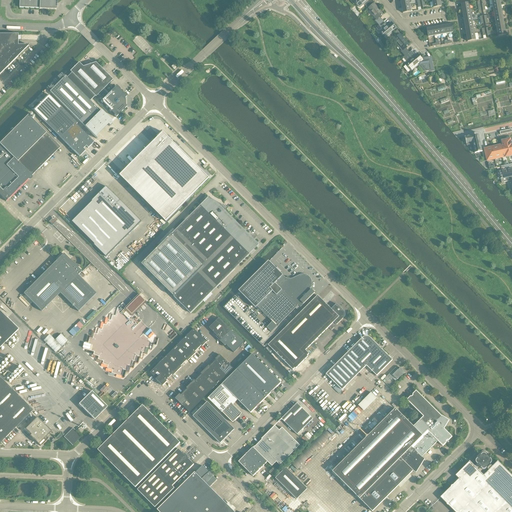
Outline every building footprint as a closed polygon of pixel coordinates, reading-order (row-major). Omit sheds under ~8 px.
[(19,0),(19,8),(39,9),(56,10),(56,0),(19,0)] [(379,26),(384,22),(380,17),(383,15),(374,4),(369,8),(377,19),(375,21),(379,26)] [(379,26),(376,29),(379,33),(380,32),(385,37),(396,28),(391,23),(387,26),(384,22),(379,26)] [(475,33),(466,35),(468,42),(476,40),(475,33)] [(0,34),(0,74),(18,57),(29,46),(18,46),(18,40),(20,40),(20,36),(18,36),(18,35),(0,34)] [(405,56),(409,52),(406,48),(409,45),(400,35),(394,39),(403,50),(401,52),(405,56)] [(405,56),(403,58),(406,62),(405,63),(405,64),(405,65),(409,71),(410,71),(411,71),(418,65),(423,72),(430,70),(430,72),(434,71),(432,57),(423,59),(422,60),(421,58),(417,54),(415,55),(411,51),(409,52),(405,56)] [(70,71),(72,73),(95,96),(96,97),(102,90),(107,95),(100,102),(116,118),(126,107),(125,105),(125,104),(126,104),(126,101),(125,101),(125,99),(126,97),(116,86),(109,93),(104,89),(113,80),(95,63),(83,67),(79,63),(70,71)] [(90,101),(95,96),(72,73),(67,78),(65,76),(49,92),(94,136),(106,123),(110,127),(113,124),(90,101)] [(33,111),(79,156),(85,151),(83,149),(86,146),(88,148),(93,142),(88,137),(76,125),(77,124),(77,123),(48,95),(33,111)] [(28,116),(0,143),(0,148),(31,179),(32,179),(32,178),(32,177),(32,176),(31,176),(60,148),(28,116)] [(158,139),(120,176),(166,222),(209,179),(169,139),(167,137),(162,132),(156,137),(158,139)] [(465,137),(467,146),(473,145),(473,146),(475,153),(482,152),(482,151),(480,145),(481,145),(480,141),(478,134),(471,135),(471,136),(465,137)] [(503,145),(484,149),(485,151),(487,161),(505,157),(511,155),(511,142),(511,143),(510,139),(502,141),(503,145)] [(0,148),(0,195),(6,202),(10,198),(29,179),(29,180),(30,180),(31,180),(31,179),(0,148)] [(506,177),(511,175),(511,167),(500,171),(502,178),(500,178),(501,183),(507,182),(506,177)] [(106,187),(71,222),(106,257),(142,222),(106,187)] [(146,260),(141,265),(190,314),(203,301),(204,302),(212,294),(211,293),(250,254),(249,253),(252,249),(253,250),(258,245),(242,229),(241,230),(223,211),(222,210),(223,210),(221,208),(220,209),(219,207),(221,206),(222,206),(219,204),(216,202),(214,201),(212,199),(209,197),(210,198),(207,201),(207,200),(202,205),(203,205),(202,207),(201,206),(200,206),(146,260)] [(63,254),(23,294),(41,312),(60,293),(78,312),(96,294),(78,275),(81,272),(63,254)] [(269,261),(239,291),(245,298),(256,308),(257,307),(272,291),(270,289),(283,276),(281,274),(280,272),(281,271),(277,267),(276,268),(274,266),(272,265),(269,261)] [(272,291),(257,307),(272,322),(267,328),(271,332),(277,327),(298,305),(300,307),(303,304),(315,293),(311,289),(310,290),(311,289),(311,287),(312,286),(312,284),(312,283),(312,281),(311,280),(311,279),(310,277),(309,276),(307,275),(306,275),(305,275),(303,274),(302,275),(300,275),(296,276),(293,278),(291,279),(290,279),(290,278),(289,277),(287,277),(286,278),(285,278),(284,277),(283,276),(270,289),(272,291)] [(318,296),(268,345),(293,370),(295,368),(296,369),(308,357),(307,356),(309,354),(306,351),(329,327),(332,330),(344,317),(345,317),(345,316),(345,315),(345,314),(345,313),(344,312),(336,304),(331,309),(318,296)] [(124,309),(121,312),(129,320),(132,317),(133,316),(125,308),(124,309)] [(0,312),(0,347),(18,330),(0,312)] [(220,341),(231,330),(219,318),(209,328),(217,336),(216,337),(220,341)] [(186,337),(198,349),(202,345),(203,346),(207,342),(194,329),(186,337)] [(231,330),(220,341),(225,346),(226,345),(234,353),(244,343),(231,330)] [(49,335),(43,341),(51,348),(55,353),(67,341),(60,334),(54,340),(49,335)] [(195,352),(198,349),(186,337),(179,344),(192,357),(196,353),(195,352)] [(362,339),(330,371),(326,374),(337,385),(342,390),(366,366),(377,376),(392,360),(371,339),(370,338),(369,337),(368,337),(367,337),(366,337),(365,337),(364,337),(363,338),(362,339)] [(188,361),(192,357),(179,344),(172,351),(184,363),(187,360),(188,361)] [(181,366),(184,363),(172,351),(164,358),(178,371),(182,367),(181,366)] [(237,370),(266,398),(281,383),(252,354),(237,370)] [(213,363),(226,376),(233,369),(220,355),(215,359),(216,360),(213,363)] [(174,375),(178,371),(164,358),(157,366),(169,378),(173,374),(174,375)] [(219,383),(226,376),(213,363),(210,366),(209,366),(205,370),(219,383)] [(166,381),(169,378),(157,366),(150,373),(156,379),(163,386),(167,382),(166,381)] [(405,372),(400,368),(393,375),(391,373),(385,378),(387,381),(390,379),(391,380),(394,377),(397,380),(405,372)] [(211,391),(219,383),(205,370),(201,374),(202,375),(199,378),(211,391)] [(251,413),(266,398),(237,370),(222,385),(238,400),(251,413)] [(0,443),(1,443),(33,411),(0,377),(0,443)] [(204,398),(211,391),(199,378),(195,381),(194,380),(190,384),(204,398)] [(197,405),(204,398),(190,384),(186,388),(187,389),(184,392),(197,405)] [(222,412),(231,421),(233,423),(235,421),(242,414),(240,412),(233,405),(238,400),(222,385),(208,399),(222,413),(222,412)] [(337,385),(334,388),(339,393),(342,390),(337,385)] [(442,416),(416,391),(413,394),(413,396),(412,397),(410,397),(407,400),(423,417),(413,427),(395,409),(332,472),(372,511),(413,471),(416,473),(425,459),(422,457),(438,441),(443,446),(446,443),(446,441),(447,440),(449,440),(452,437),(444,429),(449,421),(442,416)] [(94,420),(107,407),(99,399),(97,397),(91,392),(79,404),(94,420)] [(189,413),(197,405),(184,392),(181,395),(180,394),(175,399),(182,406),(189,413)] [(371,392),(358,405),(363,410),(364,411),(377,398),(376,397),(371,392)] [(234,429),(207,402),(193,416),(220,444),(234,429)] [(281,419),(297,435),(313,419),(297,403),(281,419)] [(143,406),(98,450),(135,488),(180,443),(143,406)] [(23,429),(30,436),(43,423),(37,418),(31,424),(30,423),(23,429)] [(43,423),(30,436),(38,444),(41,446),(46,441),(44,438),(51,432),(43,423)] [(254,447),(253,448),(272,466),(276,462),(280,465),(300,445),(282,428),(279,431),(279,430),(275,426),(268,434),(267,434),(268,433),(267,433),(261,439),(262,439),(262,440),(255,447),(254,447)] [(73,428),(64,437),(72,446),(81,437),(73,428)] [(303,453),(292,464),(297,469),(308,458),(309,458),(312,455),(312,454),(316,451),(320,447),(331,435),(326,430),(314,441),(310,445),(307,449),(306,449),(303,452),(303,453)] [(253,448),(242,458),(242,466),(253,476),(267,462),(253,448)] [(175,488),(172,486),(194,465),(189,459),(190,459),(184,454),(178,449),(137,490),(155,508),(175,488)] [(440,497),(454,511),(511,511),(511,475),(498,462),(491,469),(489,467),(491,465),(490,464),(491,464),(491,463),(492,462),(492,461),(491,460),(491,459),(490,459),(491,458),(487,454),(487,455),(486,455),(486,454),(485,454),(484,454),(483,454),(482,454),(481,455),(480,454),(477,458),(477,459),(476,460),(476,461),(476,462),(476,463),(477,464),(477,465),(478,467),(477,469),(470,461),(455,476),(459,479),(440,497)] [(157,510),(159,511),(234,511),(210,487),(217,480),(203,466),(195,473),(157,510)] [(286,468),(275,478),(297,500),(307,489),(286,468)]
